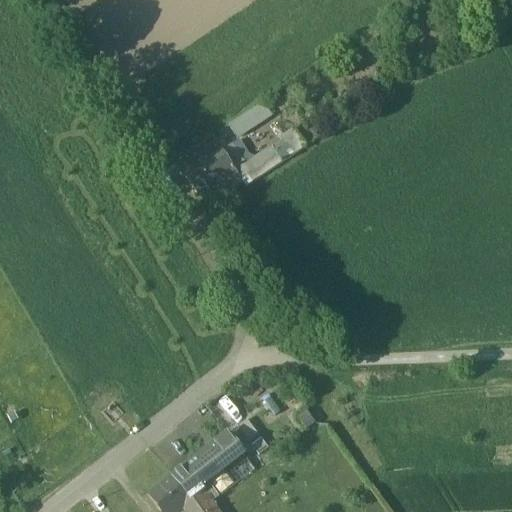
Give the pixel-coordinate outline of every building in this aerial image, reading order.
[(261,105),(228,128),(237,141),(271,118),(261,105)] [(251,162),(238,142),(222,152),(230,165),(234,170),(240,180),(246,188),(306,149),(294,130),(282,138),(287,146),(276,153),(272,148),(251,162)] [(222,152),(210,159),(222,178),(234,170),(230,165),(222,152)] [(210,159),(183,176),(195,195),(221,179),(222,178),(210,159)] [(240,180),(234,170),(222,178),(221,179),(227,189),(240,180)] [(306,412),(297,418),(306,432),(315,426),(306,412)] [(246,421),(236,428),(258,457),(268,450),(246,421)] [(245,456),(230,436),(200,458),(204,463),(216,455),(226,470),(245,456)] [(226,470),(216,455),(204,463),(215,478),(226,470)] [(200,458),(172,478),(179,486),(183,484),(195,499),(203,493),(200,489),(215,478),(204,463),(200,458)] [(172,478),(149,495),(161,511),(178,511),(187,505),(191,511),(207,511),(214,508),(203,493),(195,499),(183,484),(179,486),(172,478)]
